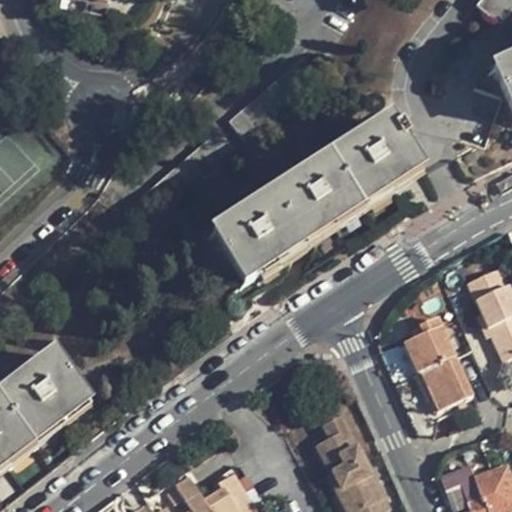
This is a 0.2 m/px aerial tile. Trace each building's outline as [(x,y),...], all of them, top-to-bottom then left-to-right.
[(511,12),(511,0),(484,0),(476,11),(499,29),(511,12)] [(319,80),(301,59),(228,122),(246,144),(319,80)] [(511,66),(493,76),(511,117),(511,66)] [(420,173),(388,124),(212,240),(244,289),(420,173)] [(125,213),(143,233),(235,153),(218,132),(125,213)] [(463,288),(478,326),(485,342),(487,345),(496,368),(511,361),(511,312),(496,274),(463,288)] [(465,357),(449,319),(434,325),(449,363),(465,357)] [(416,376),(449,363),(434,325),(417,333),(421,341),(404,348),(416,376)] [(480,343),(485,342),(478,326),(474,327),(480,343)] [(0,398),(0,472),(88,406),(52,358),(0,398)] [(464,403),(449,363),(416,376),(433,416),(464,403)] [(319,450),(332,478),(350,511),(368,511),(387,503),(344,419),(325,428),(332,443),(319,450)] [(487,511),(474,482),(468,468),(439,479),(450,511),(466,507),(468,511),(487,511)] [(511,511),(511,487),(506,471),(474,482),(487,511),(511,511)] [(253,511),(245,498),(239,488),(233,478),(219,485),(223,492),(215,496),(202,503),(206,511),(253,511)] [(391,511),(387,503),(368,511),(350,511),(332,478),(329,480),(346,511),(391,511)] [(249,483),(239,488),(245,498),(253,492),(249,483)] [(174,507),(181,503),(196,494),(191,484),(169,496),(174,507)] [(211,489),(215,496),(223,492),(219,485),(211,489)] [(199,499),(196,494),(181,503),(183,508),(199,499)] [(206,511),(202,503),(199,499),(183,508),(185,511),(206,511)]
